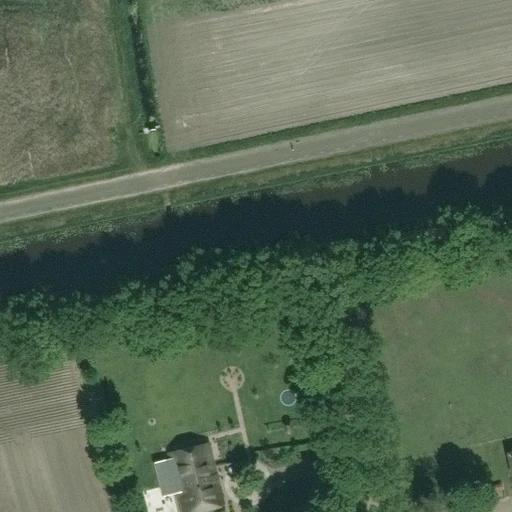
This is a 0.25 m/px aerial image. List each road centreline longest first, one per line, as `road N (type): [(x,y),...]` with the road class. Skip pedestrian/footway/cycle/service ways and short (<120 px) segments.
road 1 (unclassified): [(0,213),(511,107)]
road 2 (track): [(0,323),(511,219)]
road 3 (unclassified): [(374,511),(343,357)]
